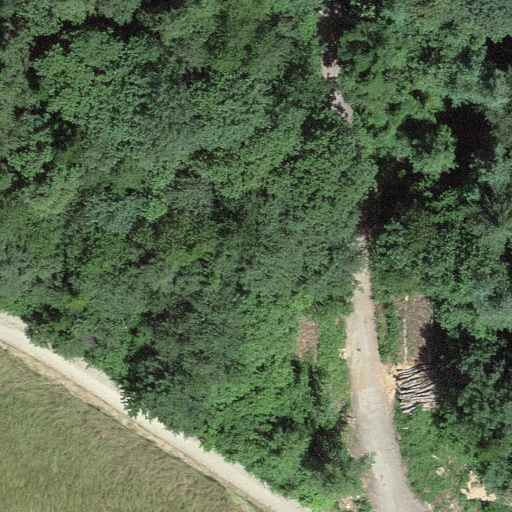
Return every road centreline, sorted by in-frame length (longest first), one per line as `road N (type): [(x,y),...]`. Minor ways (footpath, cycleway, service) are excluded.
road 1 (track): [(400,511),(368,404),(328,0)]
road 2 (track): [(0,321),(308,511)]
